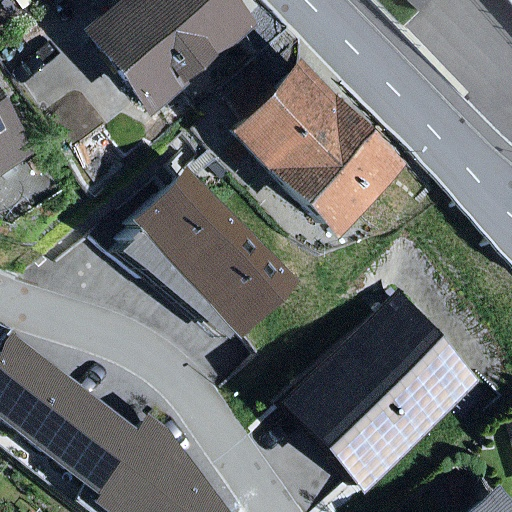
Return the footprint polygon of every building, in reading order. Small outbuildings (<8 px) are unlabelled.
[(266,24),(245,0),(115,0),(82,28),(156,116),(266,24)] [(441,0),(413,0),(429,14),(441,0)] [(411,165),(302,62),(278,86),(255,65),(226,94),(249,116),(233,133),(343,237),(411,165)] [(0,212),(54,170),(0,94),(0,212)] [(300,290),(189,170),(131,224),(242,344),(300,290)] [(483,382),(407,290),(270,403),(345,495),(483,382)] [(0,338),(0,440),(70,495),(62,505),(71,511),(213,511),(159,429),(137,415),(124,430),(0,338)] [(511,511),(511,501),(505,492),(475,511),(511,511)]
